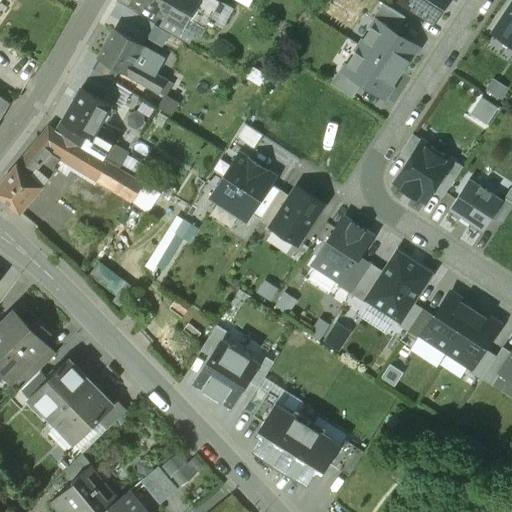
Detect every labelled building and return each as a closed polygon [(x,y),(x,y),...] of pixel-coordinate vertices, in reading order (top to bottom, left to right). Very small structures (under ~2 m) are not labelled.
[(141,0),(201,35),(221,1),(219,0),(141,0)] [(400,0),(433,22),(447,0),(400,0)] [(511,3),(493,33),(511,45),(511,3)] [(373,20),(376,22),(377,21),(395,33),(405,18),(383,4),(373,20)] [(376,22),(360,46),(400,73),(417,48),(395,33),(377,21),(376,22)] [(144,44),(116,28),(99,58),(137,82),(158,94),(166,81),(156,74),(163,62),(141,49),(144,44)] [(400,73),(360,46),(344,70),(344,71),(363,83),(384,97),(400,73)] [(137,82),(99,58),(93,69),(121,86),(131,92),(137,82)] [(344,71),(344,70),(341,68),(331,84),(352,98),(363,83),(344,71)] [(121,86),(93,69),(83,86),(111,103),(121,86)] [(83,86),(82,86),(62,119),(64,120),(92,137),(94,133),(111,103),(83,86)] [(469,112),(486,124),(499,104),(481,93),(469,112)] [(0,108),(1,109),(0,110),(0,119),(10,104),(0,97),(0,108)] [(92,137),(64,120),(57,131),(102,158),(111,143),(94,133),(92,137)] [(57,131),(48,126),(38,138),(52,150),(51,151),(137,204),(141,198),(136,195),(144,182),(102,158),(57,131)] [(409,161),(423,141),(413,134),(399,154),(409,161)] [(38,138),(0,183),(0,194),(21,213),(44,186),(31,175),(51,151),(52,150),(38,138)] [(453,160),(423,141),(409,161),(395,182),(403,188),(402,189),(416,198),(417,197),(425,202),(433,190),(453,160)] [(275,177),(240,154),(212,197),(246,220),(251,213),(270,183),(275,177)] [(463,167),(453,160),(433,190),(443,197),(463,167)] [(502,201),(469,179),(449,210),(483,231),(491,218),(502,201)] [(251,213),(261,220),(281,190),(270,183),(251,213)] [(324,204),(297,186),(291,196),(271,226),(298,244),(324,204)] [(511,188),(502,201),(491,218),(501,225),(511,208),(511,188)] [(261,220),(271,226),(291,196),(281,190),(261,220)] [(165,272),(189,220),(173,213),(149,265),(165,272)] [(359,256),(372,236),(344,217),(313,264),(341,282),(359,256)] [(367,300),(400,321),(412,304),(431,274),(397,252),(384,272),(366,299),(367,300)] [(371,263),(359,256),(341,282),(338,285),(351,293),(371,263)] [(101,261),(92,271),(114,291),(124,281),(101,261)] [(366,299),(384,272),(371,263),(351,293),(365,303),(367,300),(366,299)] [(422,336),(447,352),(475,309),(450,293),(434,318),(422,336)] [(408,331),(421,310),(412,304),(400,321),(398,324),(408,331)] [(483,350),(499,325),(475,309),(447,352),(471,368),(483,350)] [(420,339),(422,336),(434,318),(421,310),(408,331),(420,339)] [(15,315),(0,330),(0,358),(3,356),(28,381),(39,371),(54,356),(40,342),(48,335),(30,317),(24,324),(15,315)] [(338,349),(353,331),(339,319),(324,336),(338,349)] [(201,349),(212,356),(222,341),(223,342),(229,332),(216,325),(201,349)] [(257,363),(256,362),(249,358),(249,354),(234,344),(229,345),(223,342),(222,341),(212,356),(196,382),(203,387),(204,392),(218,401),(224,400),(231,404),(247,379),(257,363)] [(492,386),(500,373),(511,355),(501,349),(495,358),(482,379),(492,386)] [(495,358),(483,350),(471,368),(469,371),(482,379),(495,358)] [(258,386),(274,361),(261,354),(256,362),(257,363),(247,379),(258,387),(258,386)] [(511,354),(511,355),(500,373),(511,380),(511,354)] [(48,379),(28,399),(51,422),(91,382),(68,360),(48,379)] [(28,381),(19,390),(28,399),(48,379),(39,371),(28,381)] [(112,404),(91,382),(51,422),(72,444),(99,418),(112,404)] [(269,392),(258,386),(258,387),(244,409),(254,416),(269,392)] [(254,416),(263,422),(278,398),(269,392),(254,416)] [(112,404),(99,418),(109,428),(126,412),(115,401),(112,404)] [(322,474),(329,463),(341,445),(275,404),(257,433),(262,436),(254,450),(266,458),(265,459),(295,478),(296,476),(308,484),(316,471),(322,474)] [(344,440),(341,445),(329,463),(349,476),(363,452),(344,440)] [(82,454),(63,472),(71,481),(91,464),(82,454)] [(91,464),(71,481),(73,483),(49,503),(57,511),(102,511),(119,498),(91,464)] [(176,488),(158,466),(144,478),(156,493),(155,493),(162,501),(171,494),(170,493),(176,488)] [(119,498),(102,511),(144,511),(128,491),(119,498)]
